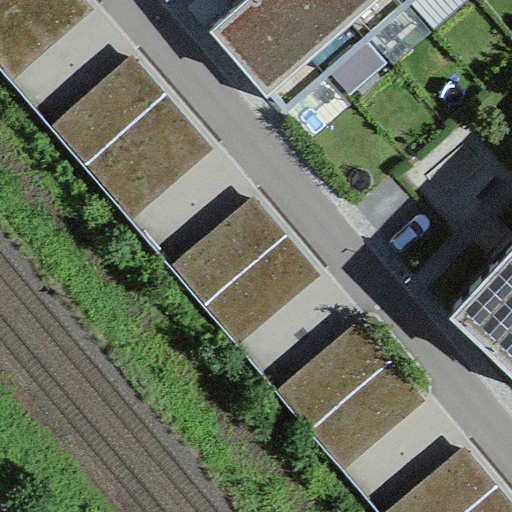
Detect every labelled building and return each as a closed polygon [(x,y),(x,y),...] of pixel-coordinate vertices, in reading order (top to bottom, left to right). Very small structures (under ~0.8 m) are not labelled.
[(96,3),(92,0),(0,0),(0,63),(11,77),(96,3)] [(385,0),(228,0),(192,32),(260,109),(385,0)] [(49,122),(84,162),(166,90),(133,51),(49,122)] [(215,144),(166,90),(84,162),(129,216),(215,144)] [(170,261),(205,303),(289,232),(253,191),(170,261)] [(320,271),(289,232),(205,303),(237,340),(320,271)] [(495,260),(453,305),(511,359),(511,236),(492,258),(495,260)] [(276,387),(309,427),(393,357),(360,317),(276,387)] [(426,397),(393,357),(309,427),(343,465),(426,397)] [(382,511),(463,511),(498,482),(464,442),(382,511)] [(511,511),(511,499),(498,482),(463,511),(511,511)]
